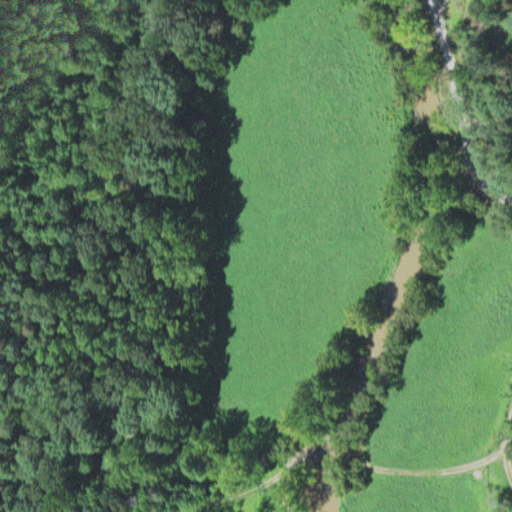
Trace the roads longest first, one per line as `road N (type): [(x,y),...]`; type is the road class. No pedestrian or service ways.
road 1 (tertiary): [(511,200),(486,183),(471,147),(435,0)]
road 2 (track): [(504,447),(479,461),(420,470),(355,456)]
road 3 (track): [(307,450),(200,511)]
